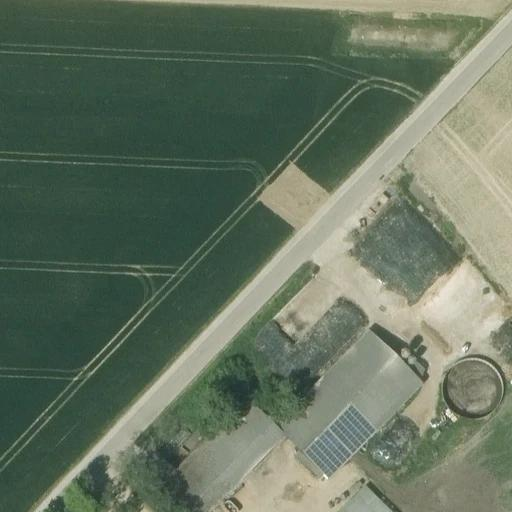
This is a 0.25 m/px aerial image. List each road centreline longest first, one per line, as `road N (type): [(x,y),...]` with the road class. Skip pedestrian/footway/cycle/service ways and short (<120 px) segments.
road 1 (tertiary): [(52,511),(511,29)]
road 2 (track): [(511,214),(428,115)]
